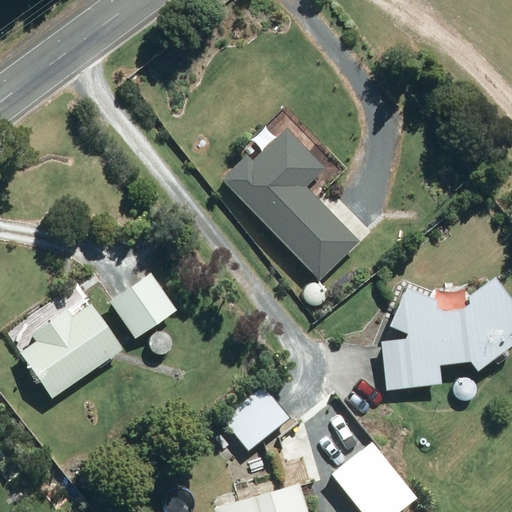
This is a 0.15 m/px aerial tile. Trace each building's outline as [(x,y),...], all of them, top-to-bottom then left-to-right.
[(242,151),(217,175),(313,276),(354,237),(301,182),(319,165),(280,124),(247,157),(242,151)] [(145,268),(105,296),(130,332),(170,305),(145,268)] [(391,334),(377,336),(383,386),(437,380),(435,360),(464,357),(471,366),(502,343),(508,339),(502,330),(511,322),(511,300),(488,268),(465,284),(458,289),(463,296),(456,302),(433,305),(432,305),(430,292),(400,279),(383,321),(392,325),(391,334)] [(28,328),(32,334),(15,346),(47,392),(117,342),(85,297),(67,309),(63,303),(28,328)] [(230,465),(282,418),(249,382),(197,429),(230,465)] [(302,511),(294,481),(209,505),(211,511),(302,511)] [(394,511),(383,496),(360,511),(394,511)]
